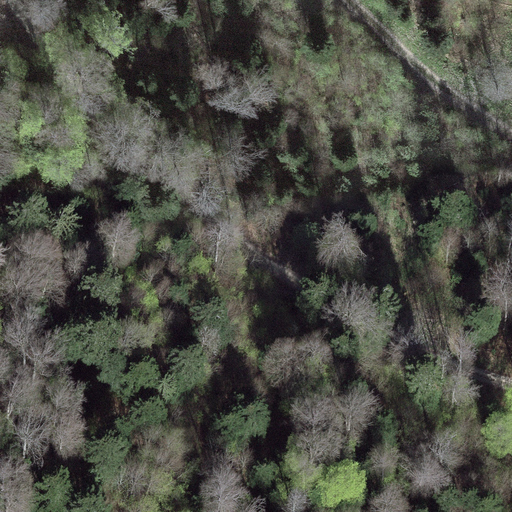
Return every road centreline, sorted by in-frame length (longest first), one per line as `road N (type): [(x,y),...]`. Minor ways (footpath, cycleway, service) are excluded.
road 1 (track): [(511,391),(389,341),(231,236),(143,156),(14,0)]
road 2 (track): [(354,0),(436,80),(511,133)]
